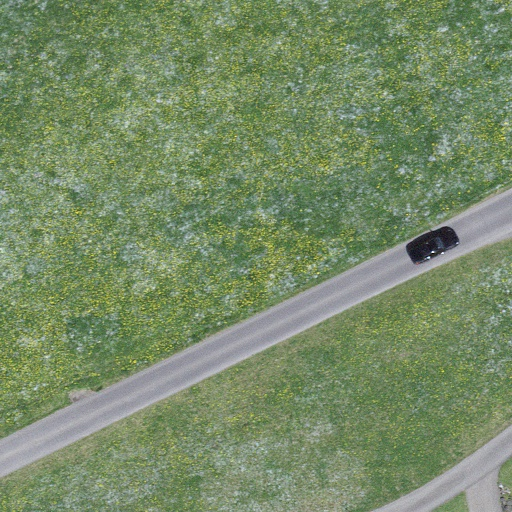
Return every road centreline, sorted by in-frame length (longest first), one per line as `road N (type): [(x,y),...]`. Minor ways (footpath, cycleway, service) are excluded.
road 1 (unclassified): [(511,205),(0,455)]
road 2 (track): [(387,511),(511,442)]
